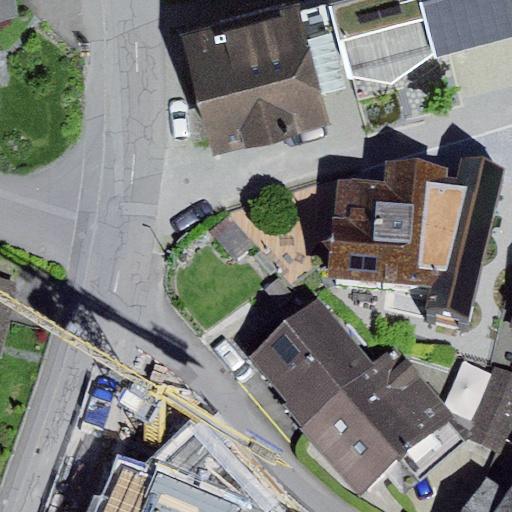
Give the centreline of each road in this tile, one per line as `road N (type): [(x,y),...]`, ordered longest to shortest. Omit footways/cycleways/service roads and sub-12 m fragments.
road 1 (residential): [(112,298),(331,511)]
road 2 (residential): [(119,241),(139,76),(132,0)]
road 3 (residential): [(41,511),(112,298)]
road 4 (residential): [(119,241),(0,211)]
